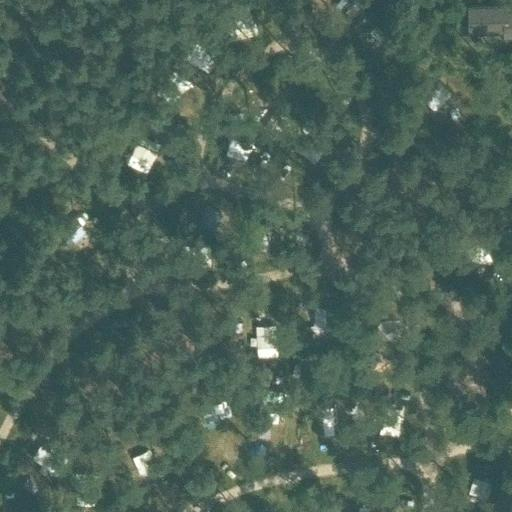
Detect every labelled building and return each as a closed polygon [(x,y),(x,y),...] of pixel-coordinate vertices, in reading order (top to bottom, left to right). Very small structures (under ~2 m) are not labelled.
[(507,30),(505,12),(505,6),(468,8),(469,31),(507,30)] [(252,124),(245,134),(262,146),(269,136),(252,124)] [(81,197),(68,213),(84,227),(98,212),(81,197)] [(206,380),(209,397),(226,394),(223,377),(206,380)] [(145,442),(147,455),(167,451),(165,439),(145,442)]
